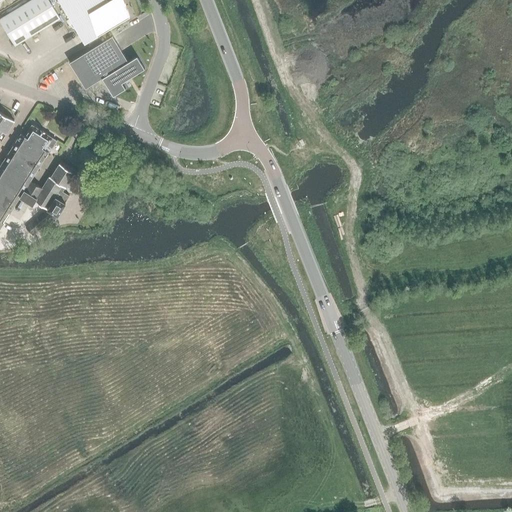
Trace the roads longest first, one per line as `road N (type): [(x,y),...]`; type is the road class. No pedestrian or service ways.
road 1 (primary): [(406,511),(277,183),(249,134)]
road 2 (primary): [(249,134),(205,0)]
road 3 (tertiary): [(131,133),(0,81)]
road 4 (unclassified): [(153,0),(162,52),(131,133)]
road 5 (tertiary): [(249,134),(222,149),(187,152),(131,133)]
